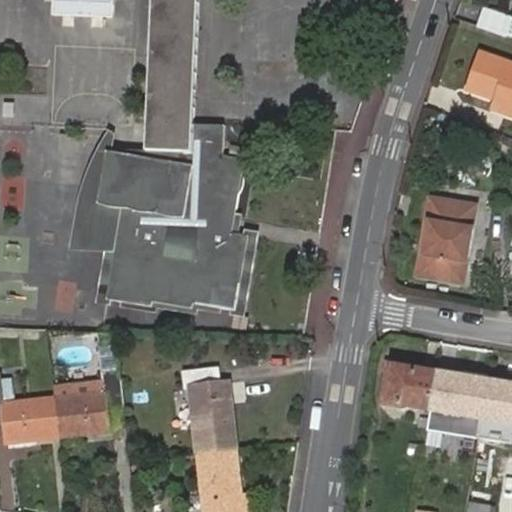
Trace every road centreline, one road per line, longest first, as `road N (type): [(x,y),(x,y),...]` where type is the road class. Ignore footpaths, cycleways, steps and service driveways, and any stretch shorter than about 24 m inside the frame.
road 1 (tertiary): [(364,309),(408,87),(437,0)]
road 2 (tertiary): [(322,511),(364,309)]
road 3 (residential): [(511,333),(364,309)]
